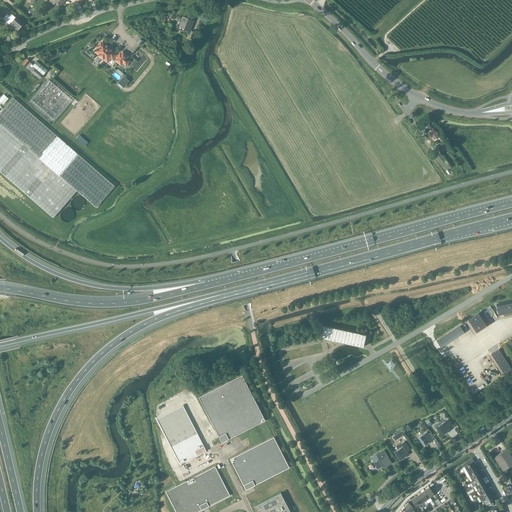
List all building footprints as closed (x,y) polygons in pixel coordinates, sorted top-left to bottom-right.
[(11,14),(5,21),(15,30),(16,29),(18,31),(23,24),(11,14)] [(190,31),(190,30),(194,21),(183,16),(180,24),(179,24),(178,24),(177,25),(177,26),(176,26),(176,27),(176,28),(177,29),(177,30),(178,30),(183,32),(183,31),(187,33),(188,31),(190,31)] [(101,43),(98,46),(93,52),(107,63),(112,57),(113,58),(113,57),(117,60),(116,61),(120,64),(121,64),(123,62),(125,64),(126,64),(129,61),(128,61),(129,60),(126,58),(128,56),(127,56),(128,55),(124,52),(123,52),(121,54),(120,53),(117,57),(114,55),(115,54),(114,54),(115,53),(112,50),(112,51),(110,49),(108,46),(107,47),(106,46),(103,43),(102,43),(101,44),(101,43)] [(27,59),(23,65),(25,67),(26,67),(33,72),(32,73),(40,79),(44,75),(36,68),(33,65),(30,63),(29,64),(29,63),(30,62),(27,59)] [(37,61),(33,65),(36,68),(44,75),(47,70),(48,70),(37,61)] [(116,69),(113,73),(118,78),(121,74),(116,69)] [(125,74),(119,81),(125,85),(131,78),(125,74)] [(73,100),(48,79),(29,102),(53,123),(73,100)] [(436,80),(434,85),(440,88),(442,83),(436,80)] [(5,91),(0,96),(0,97),(4,102),(10,96),(5,91)] [(0,171),(1,172),(53,218),(77,191),(96,208),(115,186),(99,172),(13,98),(0,113),(0,171)] [(434,128),(427,132),(433,141),(440,136),(434,128)] [(424,156),(415,163),(420,170),(429,163),(424,156)] [(342,182),(352,165),(343,159),(332,176),(342,182)] [(377,175),(382,167),(377,163),(371,172),(377,175)] [(407,169),(396,173),(398,178),(400,177),(402,184),(411,181),(407,169)] [(377,181),(380,184),(389,176),(384,171),(377,177),(379,180),(377,181)] [(84,205),(84,204),(84,202),(83,201),(82,199),(81,199),(80,198),(79,198),(78,197),(77,197),(75,198),(73,199),(72,200),(72,201),(71,202),(71,203),(71,205),(71,206),(72,207),(73,208),(73,209),(74,209),(76,210),(77,210),(79,210),(80,210),(81,209),(82,208),(83,207),(83,206),(84,205)] [(74,216),(74,215),(74,213),(73,212),(72,211),(71,210),(70,209),(69,209),(68,209),(66,209),(65,209),(64,210),(63,210),(62,211),(62,212),(61,214),(61,215),(61,216),(62,218),(63,220),(64,220),(65,221),(67,222),(68,222),(70,221),(71,221),(72,220),(73,219),(73,218),(74,216)] [(511,301),(497,305),(499,317),(511,313),(511,301)] [(480,312),(466,321),(474,333),(488,324),(480,312)] [(461,324),(438,340),(443,347),(466,331),(461,324)] [(324,326),(321,338),(363,347),(366,335),(324,326)] [(511,365),(500,348),(490,355),(503,374),(511,368),(511,365)] [(227,440),(265,421),(242,375),(199,397),(222,443),(227,440)] [(180,464),(201,454),(206,451),(183,405),(156,419),(180,464)] [(450,429),(449,427),(445,422),(445,421),(437,427),(436,428),(438,430),(438,431),(439,433),(440,433),(442,436),(451,430),(451,429),(450,429)] [(402,431),(396,435),(395,436),(393,437),(395,440),(404,434),(402,431)] [(418,438),(424,446),(433,440),(432,440),(427,432),(418,438)] [(246,490),(252,487),(255,486),(255,485),(289,468),(281,452),(274,437),(230,459),(246,490)] [(405,441),(400,444),(396,446),(398,449),(395,452),(394,452),(396,455),(398,458),(398,457),(400,460),(409,454),(407,452),(410,449),(405,442),(405,441)] [(503,471),(511,465),(511,456),(507,449),(494,457),(503,471)] [(374,462),(376,466),(378,469),(380,468),(383,466),(384,468),(392,464),(384,450),(371,457),(372,459),(371,460),(372,462),(373,462),(374,462)] [(468,461),(462,466),(461,466),(465,473),(475,467),(474,466),(472,462),(469,464),(468,461)] [(475,467),(465,473),(468,478),(470,476),(477,472),(475,468),(478,467),(476,465),(474,466),(475,467)] [(197,511),(203,509),(207,507),(230,495),(215,466),(166,492),(176,511),(197,511)] [(473,481),(480,477),(480,476),(477,472),(470,476),(473,481)] [(473,487),(475,486),(483,482),(481,478),(483,477),(482,475),(480,476),(480,477),(473,481),(470,482),(473,487)] [(478,491),(486,486),(485,485),(483,482),(475,486),(478,491)] [(478,491),(481,496),(488,491),(486,487),(488,486),(487,484),(485,485),(486,486),(478,491)] [(434,493),(429,487),(425,490),(430,498),(432,500),(434,499),(432,497),(435,495),(433,493),(434,493)] [(426,501),(430,498),(425,490),(420,493),(426,501)] [(479,497),(481,502),(483,500),(491,496),(490,495),(488,491),(481,496),(479,497)] [(290,511),(281,493),(255,506),(257,511),(290,511)] [(423,503),(426,501),(420,493),(416,497),(423,506),(425,505),(423,503)] [(493,494),(490,495),(491,496),(483,500),(486,505),(494,501),(491,497),(494,496),(493,494)] [(421,508),(423,506),(416,497),(411,500),(416,506),(417,507),(419,506),(421,508)] [(411,511),(415,511),(414,511),(415,508),(414,507),(408,502),(405,507),(411,511)]
